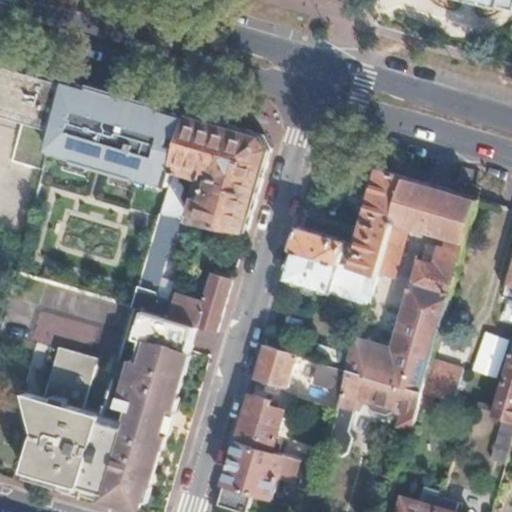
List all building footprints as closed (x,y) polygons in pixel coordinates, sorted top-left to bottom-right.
[(511,0),(460,0),(499,11),(500,7),(511,10),(511,0)] [(0,112),(57,129),(70,78),(0,57),(0,112)] [(59,221),(77,150),(79,151),(90,110),(105,115),(112,91),(70,78),(57,129),(32,219),(41,222),(43,216),(59,221)] [(169,193),(192,114),(179,116),(157,190),(169,193)] [(247,232),(273,149),(266,136),(192,114),(169,193),(165,207),(184,213),(247,232)] [(13,158),(37,166),(47,135),(23,127),(13,158)] [(380,271),(407,178),(380,170),(367,219),(368,221),(362,243),(301,225),(294,249),(379,275),(380,271)] [(430,364),(479,199),(407,178),(380,271),(394,276),(410,225),(444,235),(436,264),(422,260),(394,349),(360,340),(352,370),(423,390),(430,364)] [(135,307),(161,220),(165,207),(169,193),(157,190),(125,180),(99,266),(78,259),(77,261),(69,288),(135,307)] [(180,225),(184,213),(165,207),(161,220),(176,224),(180,225)] [(156,290),(176,224),(161,220),(135,307),(198,325),(218,331),(233,278),(220,274),(219,276),(214,275),(205,302),(178,294),(178,297),(172,294),(169,303),(160,300),(156,290)] [(55,246),(59,230),(32,222),(28,237),(39,240),(55,246)] [(69,288),(77,261),(72,260),(73,257),(61,253),(60,256),(37,249),(39,240),(28,237),(20,265),(18,272),(69,288)] [(379,275),(294,249),(290,261),(285,280),(344,297),(347,287),(373,295),(379,275)] [(176,397),(198,325),(135,307),(132,318),(105,409),(167,428),(172,411),(176,397)] [(289,386),(298,353),(266,344),(257,377),(289,386)] [(87,411),(103,360),(64,349),(48,399),(30,393),(42,433),(31,472),(82,487),(103,417),(87,411)] [(511,351),(495,412),(504,415),(511,417),(511,351)] [(452,400),(460,374),(430,364),(423,390),(452,400)] [(412,428),(423,390),(352,370),(339,410),(353,415),(355,406),(360,408),(363,403),(366,402),(371,404),(375,411),(390,415),(397,410),(405,414),(403,425),(412,428)] [(253,389),(280,399),(284,387),(257,378),(253,389)] [(270,450),(284,403),(252,393),(239,439),(270,450)] [(165,433),(167,428),(105,409),(103,417),(82,487),(115,497),(131,501),(144,505),(160,450),(165,433)] [(511,447),(511,443),(511,417),(504,415),(496,442),(511,447)] [(165,452),(171,434),(165,433),(160,450),(165,452)] [(298,479),(303,459),(284,454),(270,450),(239,439),(219,505),(240,511),(250,511),(257,493),(276,499),(283,475),(298,479)] [(305,481),(311,461),(303,459),(298,479),(305,481)] [(315,492),(323,465),(311,461),(305,481),(303,489),(315,492)] [(130,506),(131,501),(115,497),(114,501),(130,506)] [(406,498),(402,511),(456,511),(445,509),(446,504),(438,502),(436,507),(406,498)]
